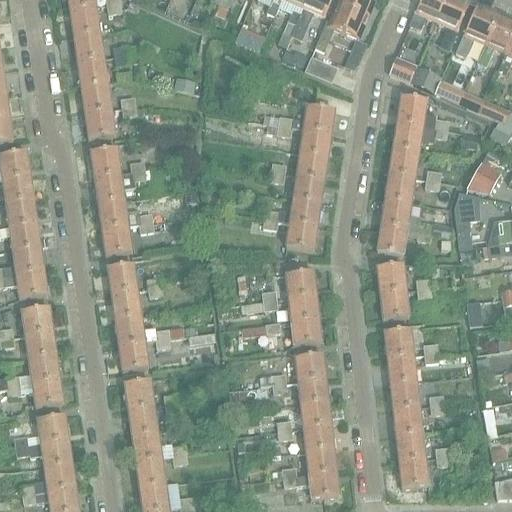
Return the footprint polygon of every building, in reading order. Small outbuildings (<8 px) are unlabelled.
[(66,0),(69,16),(94,12),(92,0),(66,0)] [(105,10),(120,7),(118,0),(108,0),(104,1),(105,10)] [(224,0),(221,0),(218,8),(227,12),(231,3),(224,0)] [(256,0),(255,3),(268,9),(270,5),(278,9),(280,2),(281,0),(256,0)] [(278,9),(276,11),(289,17),(291,13),(299,17),(301,11),(306,0),(281,0),(280,2),(278,9)] [(331,0),(306,0),(301,11),(312,16),(322,21),(331,0)] [(333,33),(342,37),(357,44),(374,5),(362,0),(340,0),(329,26),(324,24),(313,52),(323,56),(333,33)] [(423,21),(435,25),(446,0),(421,0),(409,30),(418,33),(423,21)] [(455,0),(446,0),(435,25),(447,31),(438,50),(448,54),(451,47),(469,6),(455,0)] [(129,5),(126,12),(135,16),(138,9),(129,5)] [(270,5),(264,17),(272,21),(276,11),(278,9),(270,5)] [(120,7),(105,10),(107,19),(121,17),(120,7)] [(472,42),(484,47),(497,17),(476,9),(463,39),(464,39),(456,56),(464,60),(472,42)] [(293,29),(289,39),(300,44),(312,16),(301,11),(299,17),(293,29)] [(69,16),(73,41),(98,37),(94,12),(69,16)] [(289,17),(285,25),(293,29),(299,17),(291,13),(289,17)] [(505,56),(511,40),(511,23),(497,17),(484,47),(485,48),(477,67),(485,70),(493,51),(505,56)] [(73,41),(77,67),(102,63),(98,37),(73,41)] [(281,37),(277,47),(284,50),(288,40),(281,37)] [(511,40),(505,56),(498,76),(505,79),(511,63),(511,40)] [(248,41),(244,50),(257,55),(261,47),(248,41)] [(113,62),(127,59),(126,50),(112,52),(113,61),(113,62)] [(285,54),(281,62),(290,65),(293,57),(285,54)] [(114,71),(129,68),(127,59),(113,62),(114,71)] [(311,61),(304,76),(331,88),(337,72),(311,61)] [(389,77),(408,85),(415,70),(395,61),(389,77)] [(77,67),(80,92),(106,88),(102,63),(77,67)] [(408,85),(433,96),(438,85),(440,81),(415,70),(408,85)] [(175,81),(173,93),(192,97),(194,85),(175,81)] [(438,85),(433,96),(458,107),(463,95),(438,85)] [(80,92),(84,118),(110,114),(106,88),(80,92)] [(293,93),(292,100),(300,101),(301,94),(293,93)] [(463,95),(458,107),(479,116),(484,104),(463,95)] [(0,122),(8,121),(5,97),(0,97),(0,122)] [(401,101),(397,127),(422,131),(447,135),(449,125),(435,123),(435,118),(424,117),(426,105),(401,101)] [(121,113),(135,111),(134,102),(119,104),(121,113)] [(479,116),(497,124),(504,126),(509,115),(484,104),(479,116)] [(122,122),(136,120),(135,111),(121,113),(122,122)] [(292,133),(303,135),(330,139),(333,115),(306,111),(304,125),(293,123),(292,133)] [(114,141),(110,114),(84,118),(88,144),(114,141)] [(511,135),(511,116),(509,115),(504,126),(497,124),(493,131),(509,140),(511,135)] [(0,147),(12,146),(8,121),(0,122),(0,147)] [(292,133),(293,123),(279,122),(278,131),(292,133)] [(397,127),(393,153),(418,157),(420,145),(434,147),(435,141),(446,143),(447,135),(422,131),(397,127)] [(278,131),(277,141),(291,142),(292,133),(278,131)] [(509,140),(493,131),(488,141),(504,150),(509,140)] [(303,135),(299,158),(327,162),(330,139),(303,135)] [(468,139),(466,151),(475,152),(477,140),(468,139)] [(90,156),(94,183),(120,179),(115,152),(90,156)] [(393,153),(389,178),(414,182),(418,157),(393,153)] [(486,155),(480,167),(491,173),(497,161),(486,155)] [(299,158),(296,181),(323,185),(327,162),(299,158)] [(130,177),(144,174),(143,166),(129,168),(130,177)] [(480,167),(479,166),(464,192),(488,198),(499,177),(491,173),(480,167)] [(285,179),(286,169),(272,168),(271,177),(285,179)] [(427,174),(425,184),(438,186),(440,177),(427,174)] [(145,175),(130,177),(131,186),(146,184),(145,175)] [(94,183),(98,208),(123,205),(122,195),(133,193),(131,186),(130,177),(120,179),(94,183)] [(284,188),(285,179),(271,177),(270,186),(284,188)] [(389,178),(385,204),(410,208),(414,182),(389,178)] [(296,181),(292,204),(320,208),(323,185),(296,181)] [(425,184),(423,193),(437,195),(438,186),(425,184)] [(479,201),(458,196),(453,205),(460,254),(473,252),(469,226),(479,224),(479,201)] [(278,225),(289,227),(316,231),(320,208),(292,204),(290,217),(279,216),(278,225)] [(431,238),(432,228),(420,227),(421,222),(408,220),(410,208),(385,204),(381,229),(406,233),(431,238)] [(102,234),(127,230),(138,228),(137,219),(136,214),(125,216),(123,205),(98,208),(102,234)] [(278,225),(279,216),(265,214),(264,223),(277,225),(278,225)] [(138,228),(152,226),(151,217),(137,219),(138,228)] [(276,234),(277,225),(264,223),(262,232),(276,234)] [(496,249),(511,246),(511,223),(502,225),(504,240),(495,241),(496,249)] [(152,227),(138,228),(139,238),(154,235),(152,227)] [(313,255),(316,231),(289,227),(285,251),(313,255)] [(139,238),(138,228),(127,230),(102,234),(106,261),(131,257),(129,244),(140,242),(139,238)] [(406,233),(381,229),(376,256),(402,260),(406,233)] [(417,236),(416,245),(429,247),(431,238),(417,236)] [(440,244),(440,253),(450,254),(450,244),(440,244)] [(511,246),(496,249),(487,251),(489,263),(511,259),(511,246)] [(132,268),(107,272),(111,299),(136,295),(134,282),(132,268)] [(376,272),(379,298),(405,295),(402,269),(376,272)] [(285,279),(288,303),(315,300),(312,277),(285,279)] [(147,294),(160,292),(159,282),(146,284),(147,294)] [(415,283),(416,294),(429,293),(428,282),(415,283)] [(160,292),(147,294),(148,303),(161,301),(160,292)] [(430,303),(429,293),(416,294),(417,304),(430,303)] [(503,304),(511,302),(511,294),(502,296),(503,304)] [(111,299),(114,325),(140,321),(136,295),(111,299)] [(274,295),(261,297),(262,305),(275,304),(274,295)] [(408,322),(405,295),(379,298),(382,325),(408,322)] [(58,399),(49,300),(19,302),(29,402),(58,399)] [(288,303),(290,326),(318,323),(315,300),(288,303)] [(511,302),(503,304),(505,326),(511,325),(511,302)] [(275,304),(262,305),(263,314),(276,313),(275,304)] [(262,305),(240,308),(241,317),(263,314),(262,305)] [(469,308),(470,329),(483,328),(482,307),(469,308)] [(6,321),(0,322),(0,341),(8,341),(6,321)] [(114,325),(118,350),(144,347),(140,321),(114,325)] [(320,348),(318,323),(290,326),(293,350),(320,348)] [(279,327),(265,329),(266,337),(280,336),(279,327)] [(265,329),(241,331),(242,340),(266,337),(265,329)] [(194,331),(182,332),(183,341),(195,340),(194,331)] [(154,345),(168,343),(167,334),(153,336),(154,345)] [(383,337),(386,364),(412,361),(409,334),(383,337)] [(168,343),(154,345),(156,355),(169,353),(168,343)] [(147,373),(144,347),(118,350),(122,377),(147,373)] [(422,348),(423,359),(436,357),(435,347),(422,348)] [(438,368),(437,357),(423,359),(424,369),(438,368)] [(294,362),(297,386),(325,383),(322,359),(294,362)] [(386,364),(389,389),(415,386),(412,361),(386,364)] [(475,363),(478,381),(492,379),(489,361),(475,363)] [(511,363),(497,367),(499,376),(511,373),(511,363)] [(284,378),(271,380),(272,389),(285,387),(284,378)] [(297,386),(300,410),(327,406),(325,383),(297,386)] [(124,388),(128,415),(153,411),(149,385),(124,388)] [(389,389),(392,415),(418,412),(415,386),(389,389)] [(285,387),(272,389),(273,397),(286,396),(285,387)] [(164,409),(177,407),(176,398),(163,399),(164,409)] [(441,399),(428,400),(429,411),(442,409),(441,399)] [(490,403),(481,404),(482,412),(491,410),(490,403)] [(300,410),(302,433),(330,430),(327,406),(300,410)] [(177,407),(164,409),(165,419),(179,417),(177,407)] [(76,511),(61,408),(32,412),(47,511),(76,511)] [(442,409),(429,411),(430,421),(443,420),(442,409)] [(128,415),(131,440),(157,437),(153,411),(128,415)] [(492,411),(482,413),(484,427),(495,426),(492,411)] [(392,415),(395,440),(421,437),(418,412),(392,415)] [(289,425),(276,426),(277,435),(291,433),(289,425)] [(302,433),(305,456),(333,453),(330,430),(302,433)] [(30,446),(30,431),(9,432),(9,446),(30,446)] [(291,433),(277,435),(278,444),(292,442),(291,433)] [(135,466),(161,462),(171,461),(170,453),(169,448),(159,449),(157,437),(131,440),(135,466)] [(395,440),(398,466),(424,463),(421,437),(395,440)] [(279,449),(269,450),(270,460),(280,459),(279,449)] [(170,453),(171,461),(172,461),(186,459),(184,450),(170,453)] [(448,450),(434,452),(436,462),(449,461),(448,450)] [(305,456),(308,479),(335,476),(333,453),(305,456)] [(490,456),(492,464),(506,461),(504,453),(490,456)] [(186,459),(172,461),(173,470),(187,468),(186,459)] [(449,461),(436,462),(437,472),(450,471),(449,461)] [(135,466),(139,492),(164,488),(161,462),(135,466)] [(427,490),(424,463),(398,466),(401,493),(427,490)] [(295,472),(281,474),(282,483),(296,481),(295,472)] [(308,480),(296,481),(297,490),(309,489),(310,504),(338,500),(335,476),(308,479),(308,480)] [(296,481),(282,483),(283,492),(297,490),(296,481)] [(496,504),(511,503),(511,482),(494,486),(496,504)] [(141,511),(178,511),(179,511),(178,503),(177,499),(166,501),(164,488),(139,492),(141,511)] [(192,501),(178,503),(179,511),(181,511),(193,510),(192,501)]
